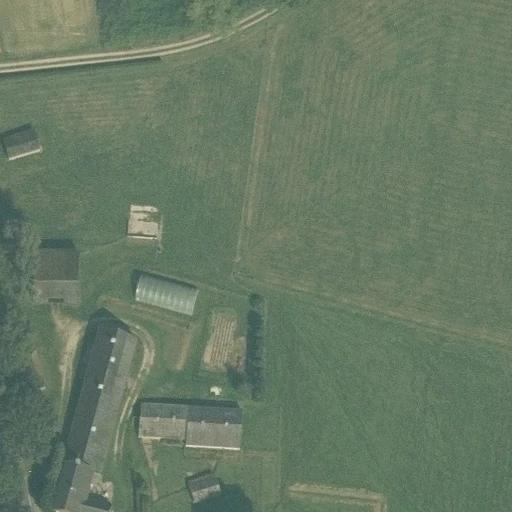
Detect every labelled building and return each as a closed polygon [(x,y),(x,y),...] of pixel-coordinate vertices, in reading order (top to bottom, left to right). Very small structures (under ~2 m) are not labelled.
[(3,143),(8,162),(39,153),(33,134),(3,143)] [(78,305),(79,257),(34,256),(33,304),(78,305)] [(142,277),(135,301),(193,316),(199,292),(142,277)] [(48,511),(110,511),(111,509),(87,502),(94,479),(98,481),(136,344),(99,334),(62,468),(61,468),(48,511)] [(40,377),(16,384),(20,397),(44,390),(40,377)] [(242,413),(140,406),(138,440),(185,444),(185,449),(239,453),(242,413)] [(214,476),(187,484),(193,508),(221,499),(214,476)]
